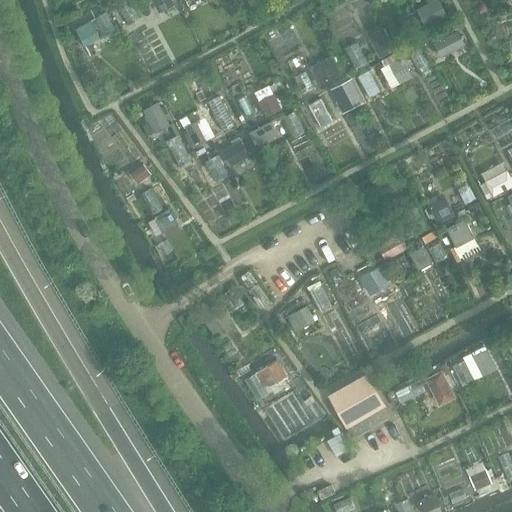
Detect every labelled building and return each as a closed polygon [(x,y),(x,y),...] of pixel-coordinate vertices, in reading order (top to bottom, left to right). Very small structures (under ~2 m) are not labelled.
[(170,0),(146,0),(158,20),(176,10),(170,0)] [(436,0),(428,0),(413,9),(424,30),(446,18),(436,0)] [(127,2),(116,8),(128,29),(139,22),(127,2)] [(382,26),(366,35),(379,59),(395,51),(382,26)] [(356,42),(343,48),(355,74),(368,68),(356,42)] [(401,57),(381,68),(393,89),(412,78),(401,57)] [(216,95),(205,102),(224,133),(235,126),(216,95)] [(156,104),(141,112),(153,133),(168,125),(156,104)] [(293,111),(282,117),(294,138),(304,132),(293,111)] [(249,131),(256,145),(278,135),(271,121),(249,131)] [(293,155),(303,171),(320,161),(310,145),(293,155)] [(216,155),(204,162),(214,179),(226,173),(216,155)] [(480,185),(488,199),(511,185),(511,184),(505,172),(480,185)] [(463,223),(445,232),(460,264),(479,255),(463,223)] [(376,271),(358,280),(366,295),(384,285),(376,271)] [(321,287),(310,292),(319,310),(330,305),(321,287)] [(285,318),(293,333),(314,322),(306,307),(285,318)] [(368,377),(330,398),(345,426),(384,404),(368,377)] [(331,486),(318,491),(322,499),(335,493),(331,486)]
